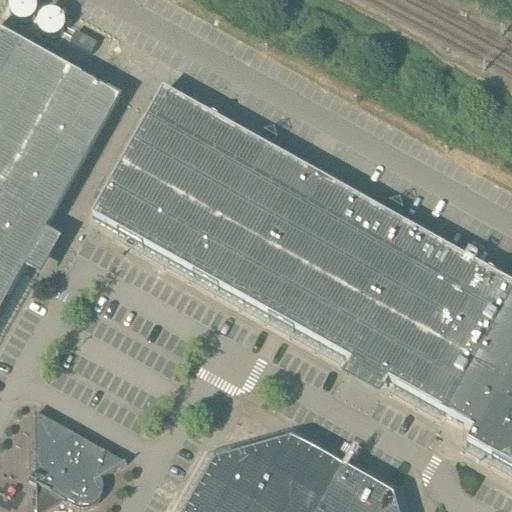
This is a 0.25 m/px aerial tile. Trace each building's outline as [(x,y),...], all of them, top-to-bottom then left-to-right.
[(10,23),(34,26),(37,5),(13,2),(10,23)] [(69,34),(59,15),(37,26),(47,45),(69,34)] [(121,102),(0,33),(0,266),(22,278),(121,102)] [(91,57),(97,46),(76,34),(70,45),(91,57)] [(193,276),(264,149),(163,92),(120,169),(92,220),(125,238),(129,237),(135,240),(136,244),(193,276)] [(264,149),(193,276),(200,280),(204,279),(211,282),(212,286),(244,304),(308,189),(319,180),(264,149)] [(390,219),(319,180),(308,189),(244,304),(276,322),(279,321),(286,325),(287,329),(319,346),(390,219)] [(390,219),(319,346),(351,364),(355,363),(362,367),(363,371),(394,389),(466,261),(390,219)] [(511,287),(466,261),(394,389),(401,392),(405,391),(412,395),(413,399),(473,433),(495,395),(494,395),(511,363),(511,287)] [(0,311),(4,310),(22,278),(0,266),(0,311)] [(511,470),(511,363),(494,395),(495,395),(473,433),(466,445),(499,463),(503,462),(509,466),(510,470),(511,470)] [(36,487),(36,495),(37,495),(37,501),(37,511),(48,511),(64,503),(75,509),(76,510),(78,510),(79,511),(83,511),(84,511),(88,510),(89,510),(92,509),(95,507),(98,505),(99,503),(100,502),(101,499),(102,497),(102,496),(103,493),(103,491),(102,488),(102,486),(101,484),(101,483),(100,481),(127,465),(126,464),(124,466),(87,445),(35,415),(35,478),(28,482),(36,487)] [(187,511),(320,511),(343,471),(311,453),(307,454),(301,450),(300,446),(292,442),(214,464),(187,511)] [(343,471),(320,511),(397,511),(394,499),(343,471)]
